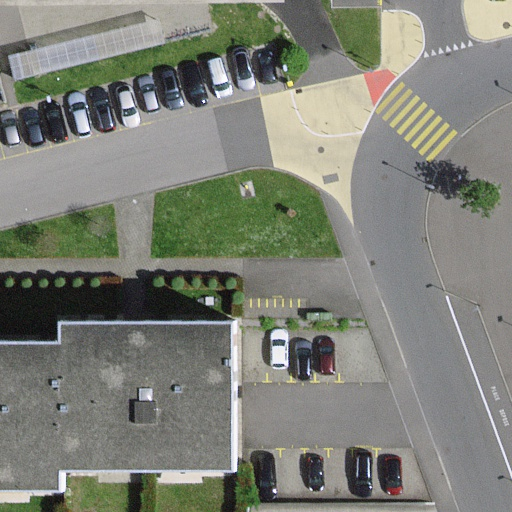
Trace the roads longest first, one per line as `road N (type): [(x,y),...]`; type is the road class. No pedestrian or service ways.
road 1 (residential): [(354,117),(498,511)]
road 2 (residential): [(0,206),(354,117)]
road 3 (residential): [(354,117),(511,69)]
